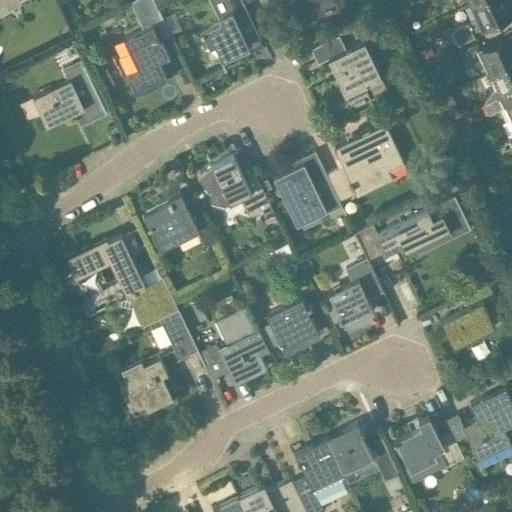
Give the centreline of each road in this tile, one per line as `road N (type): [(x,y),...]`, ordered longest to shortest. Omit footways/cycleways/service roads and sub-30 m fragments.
road 1 (residential): [(107,507),(182,475),(227,426),(356,366),(400,369)]
road 2 (residential): [(107,507),(7,230)]
road 3 (residential): [(7,230),(81,195),(153,145),(232,107),(266,104)]
